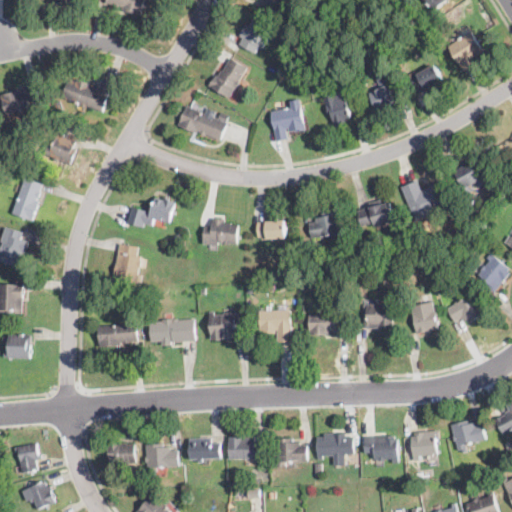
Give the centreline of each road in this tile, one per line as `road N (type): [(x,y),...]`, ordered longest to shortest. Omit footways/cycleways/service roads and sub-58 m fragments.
road 1 (residential): [(0,413),(402,392),(460,382),(511,357)]
road 2 (residential): [(67,408),(70,274),(81,222),(206,0)]
road 3 (residential): [(128,137),(219,174),(312,172),(398,148),(511,85)]
road 4 (residential): [(168,69),(118,46),(0,42)]
